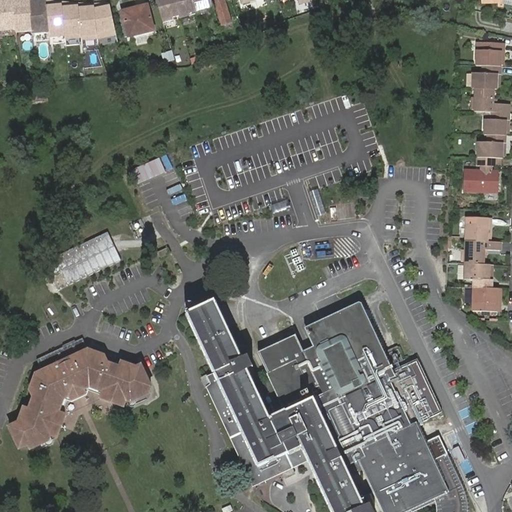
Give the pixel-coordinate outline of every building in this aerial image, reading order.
[(3,0),(0,0),(0,31),(16,30),(13,3),(4,4),(3,0)] [(21,5),(20,0),(13,0),(13,3),(16,30),(16,33),(33,31),(30,4),(21,5)] [(156,0),(164,24),(173,21),(172,18),(180,16),(175,0),(156,0)] [(175,0),(180,16),(180,19),(190,16),(189,13),(196,11),(193,0),(175,0)] [(193,0),(196,11),(197,14),(207,12),(206,9),(214,7),(211,0),(193,0)] [(214,0),(226,33),(234,31),(224,3),(223,0),(214,0)] [(47,5),(38,6),(37,1),(30,1),(33,34),(49,33),(47,5)] [(62,3),(47,1),(49,33),(50,37),(65,36),(62,3)] [(72,4),(62,3),(65,36),(66,39),(82,37),(79,6),(72,7),(72,4)] [(98,36),(94,5),(83,4),(84,6),(79,6),(82,37),(98,36)] [(110,4),(94,5),(98,36),(116,32),(110,4)] [(122,13),(128,38),(155,31),(148,6),(122,13)] [(253,26),(243,29),(246,38),(256,35),(253,26)] [(477,46),(477,70),(483,70),(501,70),(501,67),(501,55),(505,55),(505,47),(487,47),(477,46)] [(474,77),(473,93),(475,93),(495,94),(498,93),(498,90),(498,78),(501,78),(502,70),(501,70),(483,70),(483,77),(474,77)] [(30,95),(30,105),(49,102),(47,92),(30,95)] [(475,113),(475,115),(491,116),(510,116),(510,108),(497,108),(494,107),(494,103),(495,94),(475,93),(475,102),(475,113)] [(485,123),(484,138),(487,138),(506,139),(507,137),(506,124),(510,124),(510,116),(491,116),(491,123),(485,123)] [(478,145),(477,161),(496,161),(502,162),(502,159),(503,146),(506,147),(506,139),(487,138),(487,146),(478,145)] [(492,174),(480,173),(464,173),(464,195),(499,196),(500,174),(492,174)] [(315,214),(325,211),(318,191),(308,193),(315,214)] [(286,201),(270,206),(272,215),(289,210),(286,201)] [(467,229),(467,238),(488,238),(488,231),(491,231),(491,222),(473,222),(473,229),(467,229)] [(107,233),(54,257),(67,286),(121,261),(107,233)] [(488,238),(467,238),(467,245),(467,253),(466,260),(486,261),(486,258),(486,254),(489,254),(501,254),(501,246),(488,245),(488,243),(488,238)] [(502,243),(501,253),(509,254),(510,243),(502,243)] [(160,258),(170,254),(167,249),(158,253),(160,258)] [(466,266),(465,283),(475,284),(491,284),(491,272),(491,269),(486,269),(486,261),(466,260),(466,266)] [(474,315),(483,315),(502,315),(502,307),(499,307),(499,295),(499,293),(493,293),(493,284),(491,284),(475,284),(474,315)] [(361,500),(358,494),(345,467),(358,461),(366,478),(371,488),(374,494),(381,511),(468,511),(468,510),(468,505),(467,500),(466,496),(462,487),(448,457),(431,465),(424,451),(419,453),(420,455),(416,456),(414,451),(427,446),(416,423),(436,414),(412,364),(405,367),(397,371),(394,363),(384,367),(355,305),(353,301),(352,302),(349,303),(347,309),(342,308),(340,312),(343,318),(321,328),(339,364),(324,371),(333,389),(322,395),(302,353),(294,336),(256,354),(266,374),(260,377),(274,406),(267,410),(247,370),(253,366),(249,358),(243,361),(215,302),(186,315),(216,375),(219,383),(208,388),(255,486),(287,472),(308,462),(331,511),(373,511),(371,507),(365,510),(361,500)] [(385,356),(360,303),(355,305),(380,358),(385,356)] [(318,323),(321,328),(343,318),(340,312),(318,323)] [(313,347),(324,371),(339,364),(321,328),(318,323),(304,329),(313,347)] [(64,349),(37,362),(42,373),(36,376),(30,392),(34,400),(29,412),(24,410),(19,425),(9,429),(20,451),(29,447),(31,451),(45,445),(43,440),(41,436),(47,432),(50,437),(57,440),(65,417),(62,416),(59,415),(64,401),(90,389),(103,394),(102,397),(101,400),(124,409),(126,402),(133,399),(135,403),(149,396),(147,391),(151,389),(141,368),(137,370),(88,352),(83,340),(75,344),(76,347),(70,350),(66,352),(64,349)] [(70,346),(64,349),(66,352),(70,350),(76,347),(75,344),(70,346)] [(333,389),(324,371),(313,347),(302,353),(322,395),(333,389)] [(397,350),(389,354),(394,363),(397,371),(405,367),(397,350)] [(385,356),(380,358),(384,367),(394,363),(389,354),(385,356)] [(205,381),(208,388),(219,383),(216,375),(205,381)] [(67,403),(72,404),(79,401),(87,398),(89,392),(90,389),(64,401),(67,403)] [(90,389),(89,392),(102,397),(103,394),(90,389)] [(67,403),(64,401),(59,415),(62,416),(67,403)] [(469,410),(462,413),(467,423),(473,421),(469,410)] [(431,465),(448,457),(444,447),(431,453),(427,446),(414,451),(416,456),(420,455),(419,453),(424,451),(431,465)] [(368,490),(358,494),(361,500),(370,496),(374,494),(371,488),(368,490)]
